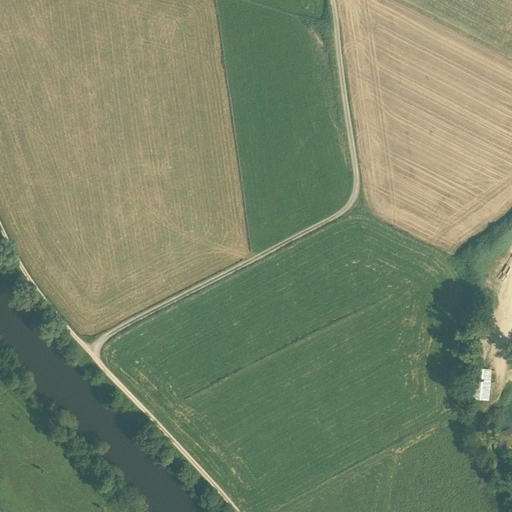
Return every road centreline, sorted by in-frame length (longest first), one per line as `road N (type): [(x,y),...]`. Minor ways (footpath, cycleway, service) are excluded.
road 1 (track): [(78,345),(334,228),(361,208),(335,0)]
road 2 (track): [(0,215),(28,276),(78,345),(237,511)]
road 3 (track): [(124,511),(0,369)]
